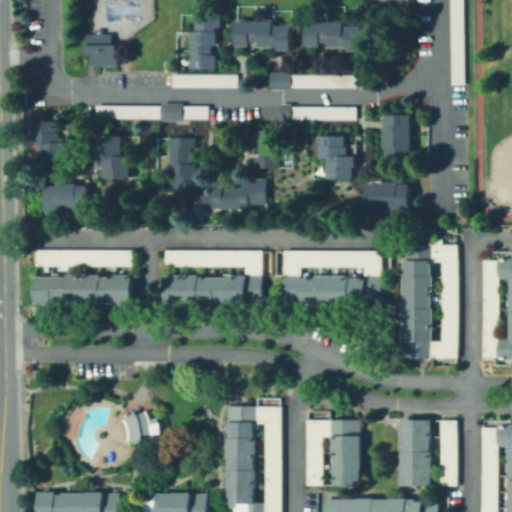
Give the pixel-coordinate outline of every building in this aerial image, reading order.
[(466,0),(467,86),(454,86),(453,0),(466,0)] [(197,31),(196,13),(216,13),(216,14),(221,13),(222,26),(216,26),(216,45),(212,45),(212,55),(216,55),(217,68),(208,68),(192,68),(192,31),(197,31)] [(294,51),(279,51),(279,47),(262,47),(262,42),(253,42),(253,47),(240,47),(240,21),(276,21),(276,26),(295,26),(294,51)] [(330,42),(320,42),(320,46),(307,46),(307,42),(306,42),(304,42),(304,31),(306,31),(306,22),(343,22),(343,26),(361,26),(364,26),(364,51),(346,51),(346,46),(330,46),(330,42)] [(121,66),(90,66),(90,34),(98,34),(98,29),(106,29),(106,33),(116,33),(116,46),(120,46),(121,66)] [(359,89),(294,88),(294,90),(273,90),(273,72),(294,72),(294,74),(359,74),(359,89)] [(241,87),(175,87),(175,74),(241,74),(241,87)] [(186,122),(164,122),(164,119),(99,119),(99,105),(164,105),(164,103),(186,103),(186,106),(211,106),(211,119),(186,118),(186,122)] [(294,122),(283,122),(283,116),(279,116),(279,108),(283,108),(283,103),(295,103),(295,106),(359,106),(359,117),(356,117),(356,120),(294,120),(294,122)] [(411,114),(411,160),(386,160),(386,148),(384,148),(383,126),(386,126),(386,115),(411,114)] [(70,165),(45,165),(44,144),(37,144),(37,122),(61,122),(62,133),(65,133),(65,142),(72,142),(71,153),(69,153),(70,165)] [(273,131),(272,154),(282,155),(282,167),(259,166),(261,131),(273,131)] [(133,178),(107,178),(107,158),(99,158),(99,147),(101,147),(101,136),(126,136),(126,156),(133,156),(133,178)] [(355,179),(331,179),(332,158),(323,158),(324,136),(349,136),(349,146),(351,146),(351,156),(358,156),(358,168),(355,168),(355,179)] [(202,193),(177,193),(178,174),(173,175),(173,137),(198,138),(198,148),(194,148),(193,163),(199,164),(199,181),(203,181),(202,193)] [(267,183),(267,203),(249,203),(249,208),(212,208),(212,206),(201,206),(201,195),(212,195),(212,183),(223,183),(223,187),(238,187),(238,183),(256,183),(256,178),(267,178),(267,183)] [(413,210),(369,210),(369,184),(382,184),(382,182),(402,182),(402,184),(413,184),(413,210)] [(91,212),(50,212),(50,185),(60,186),(60,184),(81,184),(81,185),(91,185),(91,212)] [(196,223),(196,209),(204,209),(205,223),(196,223)] [(406,342),(434,342),(444,342),(445,263),(437,263),(437,261),(407,261),(407,245),(461,245),(460,359),(407,358),(407,343),(406,343),(406,342)] [(137,267),(40,267),(40,250),(137,250),(137,267)] [(249,306),(249,276),(249,268),(170,267),(170,250),(268,251),(268,306),(249,306)] [(367,304),(367,278),(368,278),(368,268),(305,268),(305,274),(301,274),(301,306),(288,306),(288,251),(385,251),(385,306),(368,306),(368,304),(367,304)] [(511,361),(500,361),(500,358),(486,358),(486,261),(501,260),(501,259),(511,259),(511,361)] [(437,263),(434,263),(434,277),(436,277),(436,295),(435,295),(435,309),(434,342),(406,342),(407,261),(437,261),(437,263)] [(367,278),(367,304),(361,304),(361,305),(353,305),(353,306),(337,306),(319,307),(318,306),(301,306),(301,274),(305,274),(305,278),(319,278),(319,276),(353,277),(353,278),(367,278)] [(249,276),(249,306),(225,306),(225,303),(220,303),(220,306),(169,306),(169,275),(203,275),(203,277),(234,277),(234,276),(249,276)] [(138,306),(119,306),(119,305),(106,305),(106,307),(70,306),(71,302),(65,302),(65,305),(39,305),(39,277),(72,277),(72,276),(105,276),(105,278),(120,278),(120,276),(139,276),(138,306)] [(232,502),(259,502),(259,503),(270,503),(269,424),(259,424),(232,424),(232,407),(286,407),(286,511),(238,511),(238,509),(232,509),(232,502)] [(147,445),(137,443),(131,442),(131,434),(130,426),(126,417),(131,414),(133,416),(134,415),(141,412),(143,415),(151,411),(154,419),(162,418),(164,435),(148,435),(147,445)] [(365,438),(328,438),(327,484),(364,484),(364,486),(311,486),(311,420),(365,420),(365,438)] [(436,487),(405,487),(405,452),(407,452),(407,420),(435,420),(435,439),(434,439),(434,452),(436,452),(436,487)] [(460,486),(444,486),(444,420),(460,420),(460,486)] [(259,424),(259,438),(261,438),(261,457),(259,457),(259,470),(261,470),(261,489),(259,489),(259,502),(232,502),(232,424),(259,424)] [(511,511),(485,511),(486,427),(500,427),(499,426),(511,426),(511,511)] [(365,438),(364,484),(337,484),(338,455),(335,455),(335,438),(365,438)] [(106,492),(106,511),(43,511),(43,492),(106,492)] [(106,511),(106,492),(124,494),(124,511),(106,511)] [(157,500),(157,511),(194,511),(194,493),(212,493),(212,511),(146,511),(146,500),(157,500)] [(194,493),(194,511),(157,511),(157,500),(158,500),(158,497),(162,497),(162,493),(194,493)] [(424,501),(424,511),(346,511),(346,499),(360,498),(410,499),(418,500),(418,501),(424,501)] [(346,499),(346,511),(424,511),(424,501),(425,501),(425,500),(442,500),(442,511),(328,511),(329,499),(346,499)]
